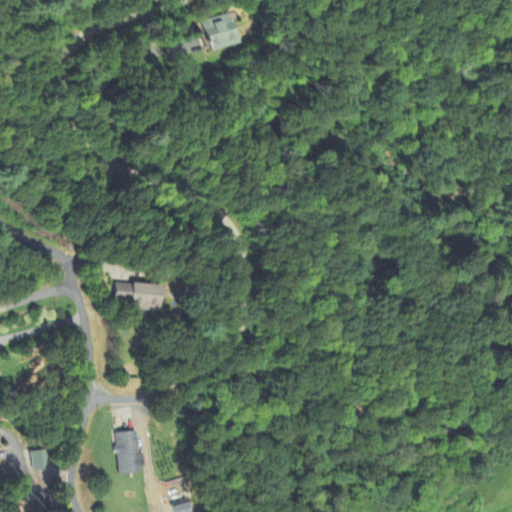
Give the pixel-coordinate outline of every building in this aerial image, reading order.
[(199,22),(206,52),(235,45),(228,15),(199,22)] [(156,310),(158,287),(112,283),(110,306),(156,310)] [(135,455),(134,433),(112,434),(114,476),(139,474),(139,455),(135,455)] [(47,450),(30,452),(32,472),(49,470),(47,450)] [(168,505),(169,511),(185,511),(184,502),(168,505)]
